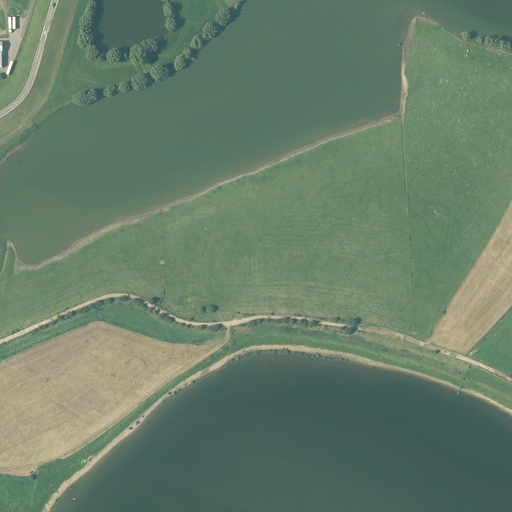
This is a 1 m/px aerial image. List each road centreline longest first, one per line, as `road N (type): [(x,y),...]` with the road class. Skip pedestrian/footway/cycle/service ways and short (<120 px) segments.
road 1 (track): [(0,341),(92,301),(129,296),(187,323),(293,318),(395,336),(511,380)]
road 2 (tertiary): [(0,114),(26,90),(54,0)]
